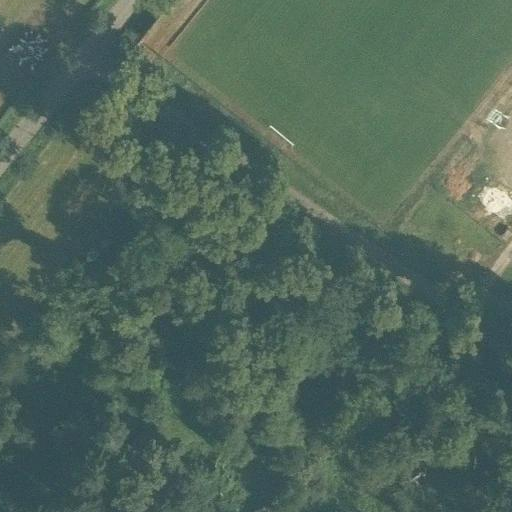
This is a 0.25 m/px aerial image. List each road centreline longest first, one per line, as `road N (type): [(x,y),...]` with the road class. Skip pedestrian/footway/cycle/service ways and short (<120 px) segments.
road 1 (unclassified): [(511,345),(84,55)]
road 2 (unclassified): [(0,160),(84,55)]
